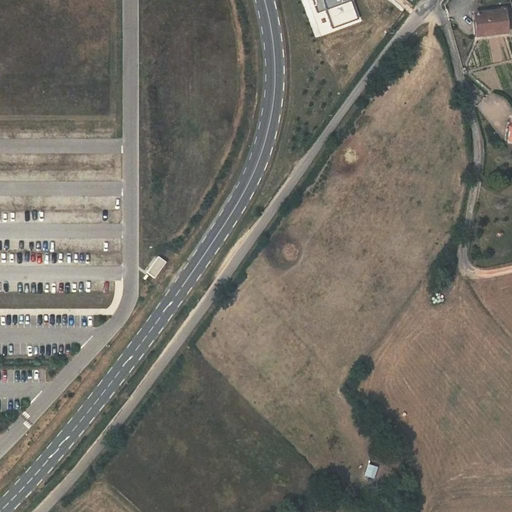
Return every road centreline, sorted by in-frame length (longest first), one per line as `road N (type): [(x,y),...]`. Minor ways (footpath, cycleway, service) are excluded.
road 1 (unclassified): [(436,1),(302,166),(113,431),(39,511)]
road 2 (primary): [(265,0),(276,72),(256,175),(222,236),(60,449),(2,511)]
road 3 (unclassified): [(462,264),(478,145),(436,1)]
